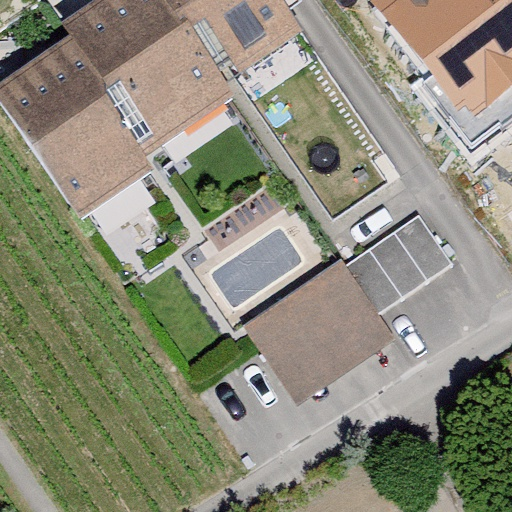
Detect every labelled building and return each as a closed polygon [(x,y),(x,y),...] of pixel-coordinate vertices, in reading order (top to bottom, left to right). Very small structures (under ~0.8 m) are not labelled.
[(71,0),(49,15),(63,35),(143,151),(228,93),(217,77),(163,0),(71,0)] [(275,0),(163,0),(217,77),(293,24),(275,0)] [(511,0),(397,0),(496,127),(511,114),(511,0)] [(143,151),(63,35),(0,77),(0,128),(65,223),(152,163),(143,151)] [(511,207),(501,212),(511,238),(511,207)] [(244,321),(291,395),(383,335),(337,262),(244,321)]
